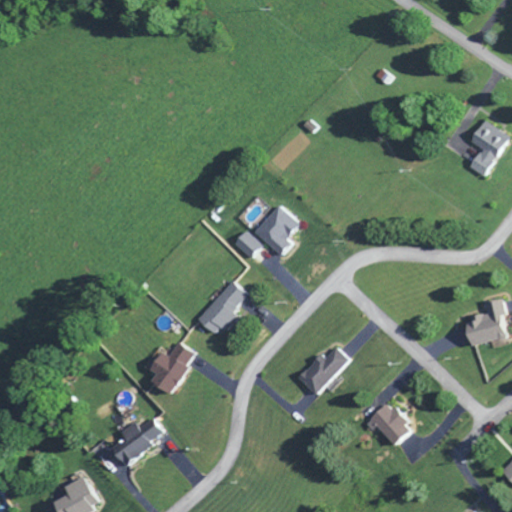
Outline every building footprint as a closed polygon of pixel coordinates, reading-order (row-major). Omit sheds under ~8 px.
[(472,171),(488,180),(511,139),(486,124),(473,146),(483,152),(472,171)] [(294,248),(289,243),(303,228),(282,209),(258,235),(283,259),(294,248)] [(264,248),(248,235),(237,249),(253,262),(264,248)] [(219,339),(239,317),(235,314),(250,298),(235,284),(200,322),(219,339)] [(476,349),(511,341),(511,339),(504,302),(487,306),(490,318),(470,322),(476,349)] [(154,384),(173,396),(198,357),(180,345),(171,359),(165,355),(160,363),(158,361),(150,372),(159,378),(154,384)] [(352,364),(338,351),(328,362),(324,358),(302,382),(320,398),(352,364)] [(381,429),(397,449),(415,434),(391,406),(367,426),(374,434),(381,429)] [(140,431),(135,425),(122,436),(127,442),(115,451),(129,469),(155,449),(151,445),(163,435),(152,421),(140,431)] [(72,498),(59,504),(62,511),(95,511),(94,509),(99,506),(87,481),(68,490),(72,498)]
